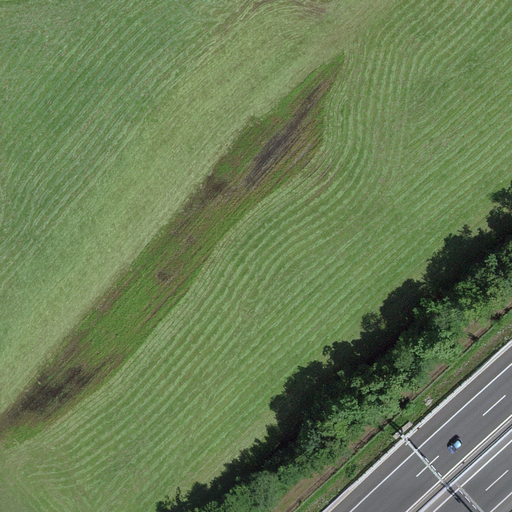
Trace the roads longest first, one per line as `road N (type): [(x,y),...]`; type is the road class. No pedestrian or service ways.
road 1 (track): [(270,511),(511,288)]
road 2 (motorway): [(511,389),(376,511)]
